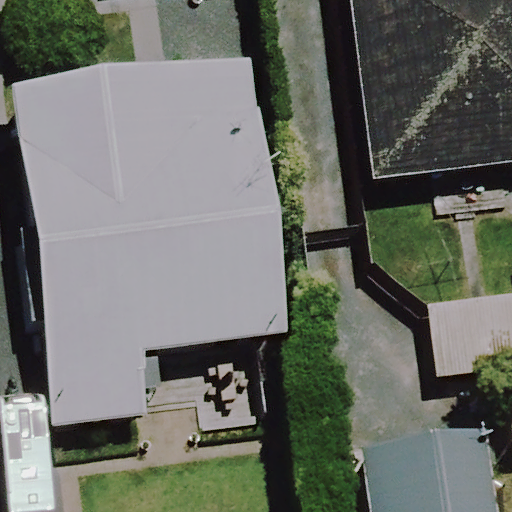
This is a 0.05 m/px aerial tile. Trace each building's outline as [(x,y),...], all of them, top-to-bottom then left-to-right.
[(511,187),(511,0),(341,0),(365,205),(511,187)] [(274,358),(243,84),(7,111),(45,445),(137,435),(130,374),(274,358)] [(511,384),(511,331),(511,316),(426,323),(432,391),(511,384)] [(511,412),(502,413),(508,466),(511,465),(511,412)] [(482,511),(478,459),(357,469),(360,511),(482,511)]
